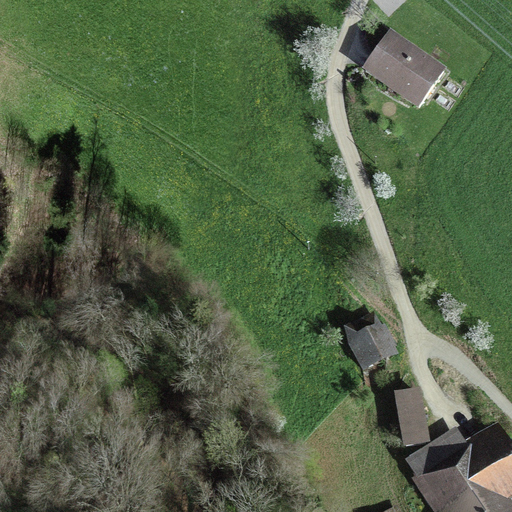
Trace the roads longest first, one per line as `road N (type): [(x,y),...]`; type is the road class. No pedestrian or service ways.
road 1 (track): [(0,44),(337,249),(417,344),(465,365),(511,418)]
road 2 (track): [(361,0),(338,63),(336,103),(445,425)]
